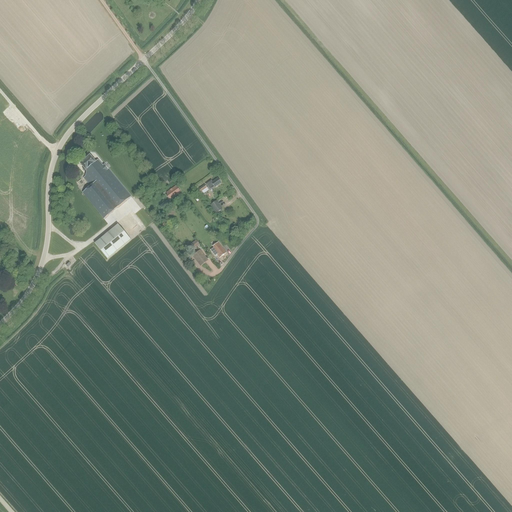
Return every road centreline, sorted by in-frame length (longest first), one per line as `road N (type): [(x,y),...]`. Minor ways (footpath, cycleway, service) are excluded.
road 1 (tertiary): [(0,323),(38,271),(54,154),(142,60)]
road 2 (residential): [(215,274),(254,217),(142,60)]
